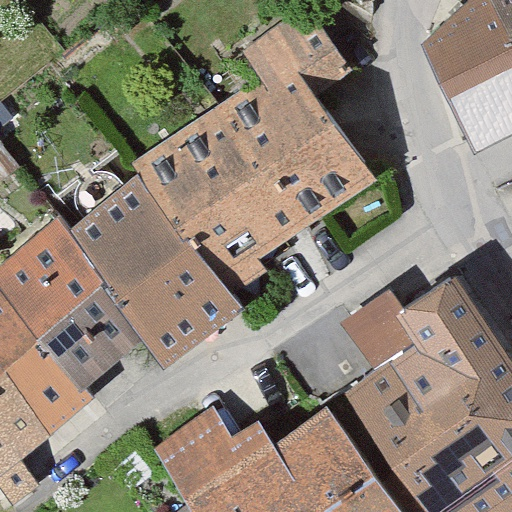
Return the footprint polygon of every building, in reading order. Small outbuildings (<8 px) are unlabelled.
[(511,0),(465,0),(427,28),(471,133),(511,107),(511,0)] [(74,185),(0,243),(0,416),(17,438),(102,371),(90,355),(152,307),(177,339),(258,275),(244,257),(393,139),(304,26),(84,198),(74,185)] [(0,134),(0,175),(20,157),(0,134)] [(511,344),(456,254),(391,294),(416,330),(374,359),(355,372),(450,511),(484,511),(511,495),(511,344)] [(416,330),(391,294),(383,282),(341,311),(374,359),(416,330)] [(216,400),(155,440),(189,492),(202,511),(416,511),(334,389),(277,427),(262,405),(233,424),(216,400)] [(202,511),(189,492),(162,511),(202,511)]
